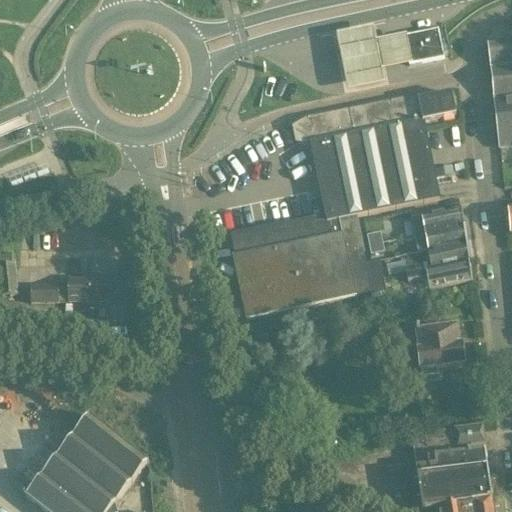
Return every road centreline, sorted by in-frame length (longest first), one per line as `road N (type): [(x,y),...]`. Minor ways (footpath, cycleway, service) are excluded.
road 1 (residential): [(511,395),(472,42),(505,11)]
road 2 (residential): [(192,430),(163,175)]
road 3 (primary): [(201,68),(279,38),(446,0)]
road 4 (residential): [(0,359),(82,367),(146,395),(192,430)]
road 5 (residential): [(0,208),(163,175)]
road 6 (primary): [(339,0),(186,34)]
road 7 (residential): [(192,430),(315,511)]
